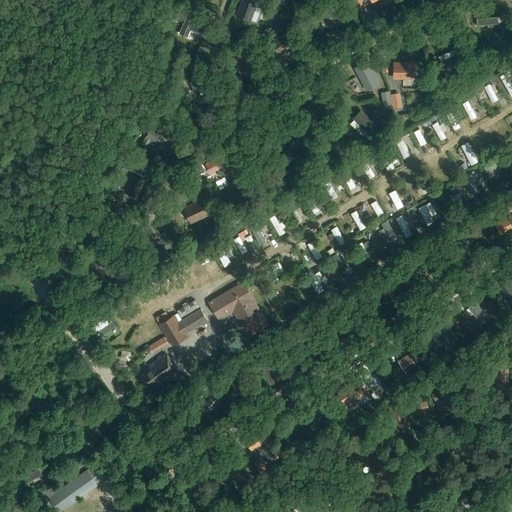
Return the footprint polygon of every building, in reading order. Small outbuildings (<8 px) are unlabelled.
[(245,0),(241,0),(236,16),(251,21),(258,4),(245,0)] [(332,4),(320,12),(332,28),(344,20),(332,4)] [(201,34),(206,24),(187,16),(179,33),(187,37),(191,30),(201,34)] [(496,22),(477,19),(477,18),(475,30),(494,33),(496,23),(496,22)] [(286,32),(271,42),(280,54),(294,44),(286,32)] [(251,69),(243,52),(233,56),(240,73),(251,69)] [(459,53),(439,63),(444,74),(464,64),(459,53)] [(430,58),(432,64),(438,62),(435,56),(430,58)] [(366,72),(359,75),(364,84),(366,83),(367,85),(371,83),(373,86),(379,83),(368,61),(362,64),(366,72)] [(393,62),(393,79),(415,78),(415,61),(393,62)] [(511,68),(502,73),(511,96),(511,68)] [(199,72),(188,77),(195,93),(206,89),(199,72)] [(357,76),(350,80),(355,90),(362,86),(357,76)] [(493,79),(485,83),(493,102),(501,98),(493,79)] [(183,80),(176,83),(178,88),(185,85),(183,80)] [(482,85),(476,88),(479,94),(485,91),(482,85)] [(390,90),(382,92),(385,109),(393,107),(390,94),(390,90)] [(402,107),(400,92),(390,94),(393,107),(393,109),(402,107)] [(331,113),(321,95),(310,102),(313,107),(310,109),(314,115),(317,114),(321,119),(331,113)] [(472,119),(478,116),(470,99),(465,101),(472,119)] [(331,107),(335,113),(341,109),(337,103),(331,107)] [(361,109),(353,118),(369,133),(377,125),(361,109)] [(435,115),(427,120),(429,125),(432,123),(431,121),(437,118),(435,115)] [(151,117),(147,122),(154,127),(158,122),(151,117)] [(384,117),(380,121),(384,126),(388,122),(384,117)] [(150,131),(141,143),(146,147),(150,142),(158,148),(163,141),(150,131)] [(392,141),(386,144),(389,149),(394,147),(392,141)] [(471,165),(478,162),(468,142),(462,145),(471,165)] [(284,151),(288,161),(305,153),(300,143),(284,151)] [(499,151),(494,154),(498,162),(503,160),(499,151)] [(390,154),(385,156),(389,168),(394,166),(390,154)] [(205,164),(211,173),(226,165),(221,155),(205,164)] [(493,156),(482,162),(490,178),(501,172),(493,156)] [(368,161),(369,170),(379,169),(378,160),(368,161)] [(130,166),(124,164),(122,170),(128,172),(130,166)] [(132,175),(126,192),(139,197),(146,180),(132,175)] [(333,198),(339,195),(332,180),(326,182),(333,198)] [(303,205),(298,196),(291,200),(297,209),(303,205)] [(315,196),(309,198),(314,212),(320,210),(315,196)] [(378,196),(373,198),(380,215),(386,213),(378,196)] [(436,196),(431,199),(433,205),(439,202),(436,196)] [(407,208),(412,206),(407,197),(403,200),(407,208)] [(210,215),(202,199),(184,207),(191,224),(210,215)] [(361,229),(368,226),(359,208),(352,212),(361,229)] [(414,209),(408,212),(411,217),(417,214),(414,209)] [(280,234),(286,232),(278,213),(272,215),(280,234)] [(407,237),(413,235),(405,213),(398,216),(407,237)] [(511,225),(511,224),(511,213),(498,221),(502,229),(503,228),(506,235),(511,231),(511,225)] [(264,218),(258,221),(262,227),(267,224),(264,218)] [(390,219),(383,222),(385,227),(380,229),(386,242),(398,236),(390,219)] [(267,242),(257,224),(251,227),(261,245),(267,242)] [(334,232),(331,233),(335,245),(346,241),(340,225),(332,227),(334,232)] [(476,230),(466,237),(468,240),(469,243),(480,237),(476,230)] [(466,237),(462,231),(456,234),(461,244),(468,240),(466,237)] [(243,233),(236,235),(242,252),(249,250),(243,233)] [(318,258),(323,256),(315,239),(309,241),(318,258)] [(366,258),(372,256),(365,240),(359,243),(366,258)] [(453,244),(442,250),(446,258),(457,253),(453,244)] [(230,255),(234,254),(230,245),(219,251),(226,265),(233,262),(230,255)] [(156,260),(168,252),(165,246),(153,254),(140,261),(144,267),(156,260)] [(295,247),(290,251),(300,266),(305,263),(295,247)] [(428,251),(409,260),(413,268),(424,262),(429,273),(437,269),(428,251)] [(325,288),(321,282),(327,279),(321,269),(310,275),(319,291),(325,288)] [(511,302),(511,278),(511,277),(498,286),(501,290),(499,291),(507,301),(510,300),(511,302)] [(244,281),(209,301),(220,319),(233,311),(248,336),(269,324),(244,281)] [(394,301),(393,283),(381,284),(383,302),(394,301)] [(195,299),(177,310),(181,317),(199,306),(195,299)] [(490,317),(477,300),(468,307),(477,319),(470,323),(468,320),(464,322),(471,331),(490,317)] [(374,301),(358,311),(371,330),(387,320),(374,301)] [(178,312),(159,323),(173,346),(188,337),(186,333),(208,320),(200,308),(182,320),(178,312)] [(93,323),(99,336),(117,327),(111,314),(93,323)] [(441,323),(433,331),(447,347),(455,339),(441,323)] [(354,324),(340,328),(342,332),(355,328),(354,324)] [(140,346),(161,333),(157,327),(136,340),(140,346)] [(307,334),(298,338),(306,356),(315,353),(307,334)] [(153,350),(169,344),(166,336),(150,342),(153,350)] [(382,348),(377,351),(382,358),(387,354),(382,348)] [(122,350),(121,359),(130,360),(131,351),(122,350)] [(412,351),(398,360),(407,373),(413,369),(420,365),(412,351)] [(180,370),(166,352),(149,366),(151,368),(142,375),(152,388),(157,385),(158,386),(168,378),(168,379),(180,370)] [(271,383),(278,380),(270,363),(263,366),(271,383)] [(509,367),(494,368),(494,388),(509,388),(509,367)] [(232,378),(243,395),(252,389),(241,372),(232,378)] [(443,377),(437,379),(439,384),(448,381),(446,376),(444,377),(443,377)] [(454,395),(451,386),(446,388),(445,385),(437,388),(438,390),(432,393),(436,403),(454,395)] [(210,412),(222,399),(214,392),(202,406),(210,412)] [(427,401),(420,403),(423,411),(430,409),(427,401)] [(389,406),(398,433),(411,428),(403,403),(389,406)] [(17,405),(11,410),(23,422),(32,413),(25,405),(20,408),(17,405)] [(316,418),(308,431),(313,434),(321,422),(316,418)] [(267,453),(276,447),(263,428),(245,441),(254,452),(262,447),(267,453)] [(301,434),(309,441),(312,437),(304,431),(301,434)] [(458,439),(464,451),(472,447),(466,435),(458,439)] [(478,438),(473,441),(476,447),(482,444),(478,438)] [(385,448),(376,449),(378,467),(387,466),(385,448)] [(24,475),(28,482),(45,474),(41,466),(24,475)] [(47,500),(55,511),(61,511),(103,481),(93,466),(47,500)] [(417,468),(406,469),(407,494),(419,493),(417,468)] [(241,486),(227,472),(221,478),(235,492),(241,486)] [(341,511),(327,494),(307,511),(308,511),(341,511)] [(28,500),(23,504),(27,508),(31,504),(28,500)]
